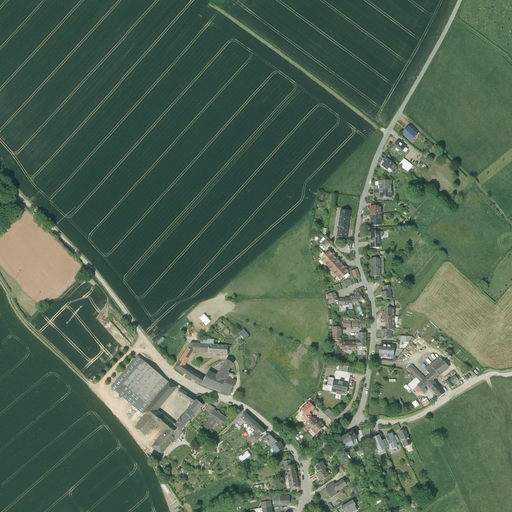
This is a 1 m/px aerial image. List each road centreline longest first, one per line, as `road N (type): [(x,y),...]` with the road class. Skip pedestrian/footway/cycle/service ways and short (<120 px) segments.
road 1 (unclassified): [(359,422),(375,324),(354,253),(361,207),(379,146),(459,0)]
road 2 (unclassified): [(306,468),(257,418),(174,374),(90,266),(24,201),(0,194)]
road 3 (track): [(147,343),(99,392),(33,330),(0,283)]
road 4 (track): [(399,111),(511,225)]
